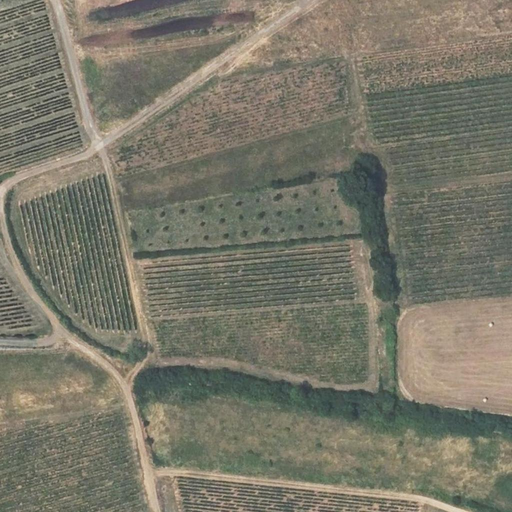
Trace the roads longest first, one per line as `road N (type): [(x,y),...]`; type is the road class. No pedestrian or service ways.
road 1 (track): [(125,387),(146,341),(110,174),(56,0)]
road 2 (unclassified): [(0,193),(11,181),(83,156),(308,0)]
road 3 (track): [(462,511),(422,497),(148,471)]
road 4 (track): [(61,332),(125,387),(148,471)]
road 5 (track): [(61,332),(21,274),(0,193)]
